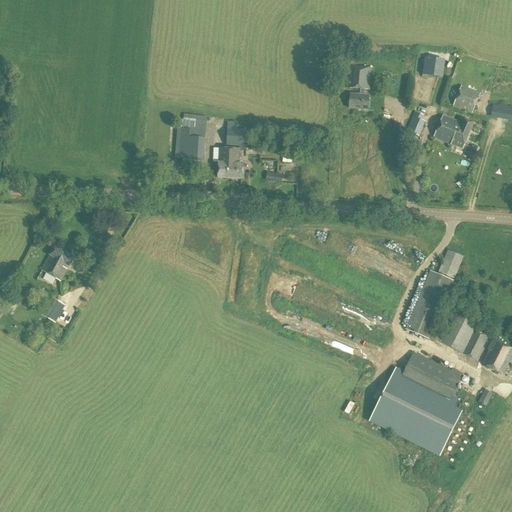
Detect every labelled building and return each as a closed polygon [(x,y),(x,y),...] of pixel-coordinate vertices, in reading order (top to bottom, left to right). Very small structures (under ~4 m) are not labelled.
[(442,78),(445,60),(425,57),(422,78),(426,79),(427,76),(442,78)] [(370,90),(371,67),(350,66),(348,88),(360,89),(360,95),(350,94),(349,108),(368,110),(369,95),(364,95),(364,90),(370,90)] [(480,94),(461,86),(453,106),(464,111),(459,122),(463,124),(465,119),(467,112),(472,114),(480,94)] [(431,107),(444,107),(443,90),(430,91),(431,107)] [(511,108),(489,105),(487,117),(511,121),(511,108)] [(418,136),(425,122),(422,120),(424,116),(415,112),(407,131),(418,136)] [(463,124),(459,122),(442,116),(434,138),(463,149),(473,123),(465,119),(463,124)] [(202,160),(206,118),(190,117),(190,120),(183,119),(182,129),(178,129),(175,158),(202,160)] [(247,146),(247,130),(227,129),(227,145),(247,146)] [(229,165),(229,149),(220,148),(219,163),(218,163),(218,178),(227,178),(227,165),(229,165)] [(227,165),(227,178),(242,179),(243,164),(238,164),(239,149),(229,149),(229,165),(227,165)] [(283,175),(275,174),(274,183),(281,184),(283,175)] [(68,267),(72,259),(53,249),(49,257),(41,272),(59,282),(68,267)] [(438,275),(451,281),(462,256),(448,251),(438,275)] [(453,282),(451,281),(438,275),(430,271),(406,330),(430,340),(430,338),(439,342),(438,344),(474,362),(486,339),(474,332),(477,325),(454,313),(445,331),(435,326),(453,282)] [(57,325),(60,320),(57,318),(64,306),(51,298),(41,316),(57,325)] [(294,330),(294,313),(281,313),(281,330),(294,330)] [(509,364),(511,358),(511,350),(492,340),(486,351),(487,352),(480,366),(501,376),(508,363),(509,364)] [(356,358),(359,350),(336,342),(333,349),(356,358)] [(450,373),(412,354),(403,372),(397,383),(444,408),(447,404),(461,376),(451,371),(450,373)] [(462,411),(447,404),(444,408),(397,383),(403,372),(396,368),(369,421),(439,457),(462,411)] [(486,406),(493,394),(485,390),(478,402),(486,406)] [(473,395),(468,409),(474,411),(478,396),(473,395)]
